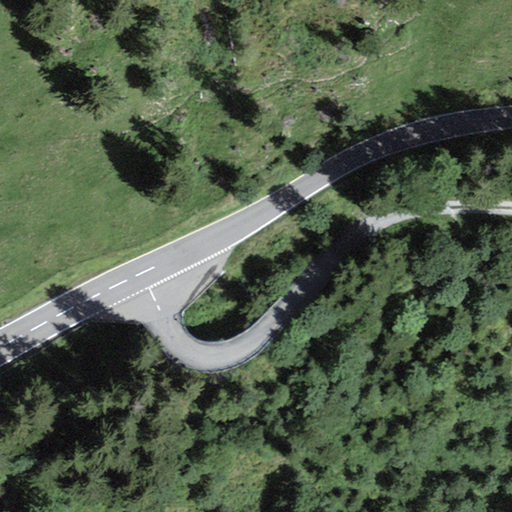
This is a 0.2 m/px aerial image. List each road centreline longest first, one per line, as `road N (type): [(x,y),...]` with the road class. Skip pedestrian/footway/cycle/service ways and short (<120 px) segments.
road 1 (secondary): [(511,117),(403,137),(361,154),(214,241),(0,346)]
road 2 (track): [(511,209),(431,209),(362,228),(260,329),(213,351),(189,348),(172,334),(143,274)]
